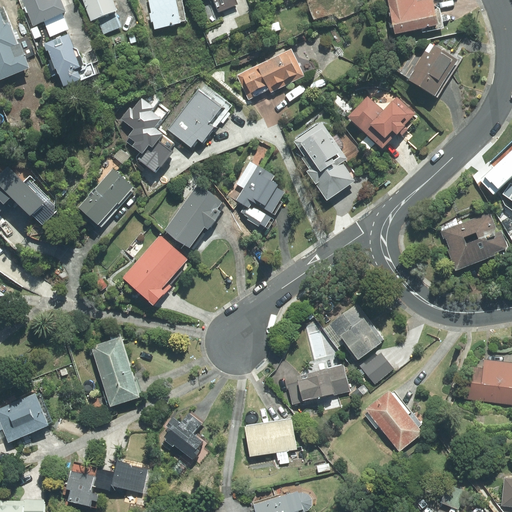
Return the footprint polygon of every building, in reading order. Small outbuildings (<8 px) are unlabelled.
[(22,0),(33,29),(50,22),(56,37),(68,33),(62,17),(67,15),(60,0),(22,0)] [(110,0),(81,0),(91,25),(98,22),(103,36),(121,29),(110,0)] [(184,0),(150,0),(155,29),(188,24),(184,0)] [(195,0),(197,3),(204,0),(213,0),(219,14),(242,5),(239,0),(195,0)] [(413,0),(388,0),(395,36),(422,30),(423,36),(444,32),(439,7),(433,9),(431,1),(414,4),(413,0)] [(4,9),(0,10),(0,83),(29,72),(4,9)] [(67,37),(45,44),(61,90),(97,77),(92,63),(84,66),(78,49),(72,52),(67,37)] [(442,51),(428,44),(420,59),(412,55),(400,77),(407,81),(406,83),(437,99),(461,55),(445,46),(442,51)] [(237,72),(248,99),(269,91),(270,95),(304,81),(291,50),(237,72)] [(176,104),(159,125),(193,151),(199,143),(206,149),(235,110),(204,87),(186,111),(176,104)] [(369,98),(349,118),(367,137),(362,142),(370,150),(376,145),(383,152),(390,144),(388,141),(393,136),(397,141),(407,131),(402,125),(413,114),(397,98),(383,112),(369,98)] [(290,146),(292,149),(329,202),(356,183),(342,164),(347,161),(322,124),(290,146)] [(116,144),(109,153),(125,165),(132,156),(116,144)] [(274,174),(249,159),(227,196),(245,207),(238,218),(266,234),(284,203),(280,201),(285,192),(269,183),(274,174)] [(49,206),(9,166),(1,174),(0,172),(0,219),(7,212),(11,215),(16,210),(30,224),(49,206)] [(136,191),(111,170),(76,210),(101,231),(136,191)] [(511,185),(502,196),(507,200),(502,205),(511,214),(511,185)] [(220,203),(198,187),(164,232),(189,251),(205,230),(210,233),(222,217),(215,211),(220,203)] [(469,220),(442,228),(454,270),(508,254),(501,231),(497,232),(492,213),(469,220)] [(188,263),(160,237),(121,278),(154,309),(166,296),(161,291),(188,263)] [(360,306),(330,326),(356,363),(385,342),(360,306)] [(121,337),(91,346),(108,408),(139,399),(121,337)] [(379,356),(360,370),(375,388),(393,373),(379,356)] [(337,367),(335,358),(308,365),(310,374),(295,378),(288,372),(275,382),(292,405),(350,391),(343,366),(337,367)] [(511,364),(483,363),(483,370),(470,370),(470,399),(482,399),(482,405),(511,405),(511,364)] [(370,415),(367,417),(377,429),(379,427),(401,454),(424,435),(419,428),(422,426),(412,414),(396,395),(393,397),(389,391),(365,410),(370,415)] [(0,433),(5,432),(9,444),(48,430),(37,398),(0,411),(0,433)] [(159,440),(163,443),(193,462),(199,452),(197,451),(203,442),(195,437),(204,424),(190,415),(182,427),(173,420),(159,440)] [(276,453),(278,465),(290,463),(288,451),(297,449),(291,418),(245,426),(250,457),(276,453)] [(97,478),(69,474),(66,492),(70,493),(68,505),(91,508),(91,503),(98,504),(99,495),(92,494),(92,488),(113,491),(114,488),(148,493),(151,469),(116,463),(114,473),(98,471),(97,478)] [(329,463),(315,464),(315,473),(330,472),(329,463)] [(511,478),(503,479),(502,507),(511,507),(511,478)] [(302,511),(303,511),(311,509),(312,508),(312,507),(312,506),(312,505),(312,504),(312,503),(312,502),(312,501),(312,500),(312,499),(311,499),(311,498),(311,497),(310,497),(310,496),(309,495),(308,494),(307,493),(306,493),(306,492),(305,492),(304,492),(304,491),(303,491),(302,491),(301,491),(300,491),(299,491),(298,491),(252,505),(254,511),(302,511)] [(0,511),(43,511),(43,501),(0,500),(0,511)]
